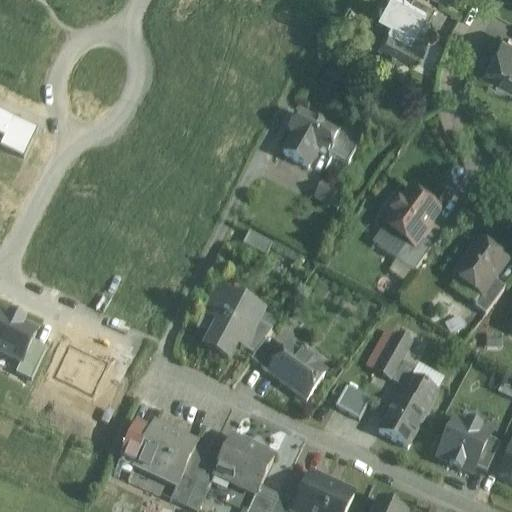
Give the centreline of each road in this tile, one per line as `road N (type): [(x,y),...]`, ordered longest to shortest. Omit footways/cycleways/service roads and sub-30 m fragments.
road 1 (residential): [(472,511),(0,288)]
road 2 (unknown): [(148,363),(280,123)]
road 3 (residential): [(511,216),(446,110),(449,73),(483,0)]
road 4 (residential): [(67,138),(112,131),(140,78),(134,47),(121,34)]
road 5 (residential): [(0,276),(67,138)]
road 6 (residential): [(67,138),(49,98),(80,41),(121,34)]
